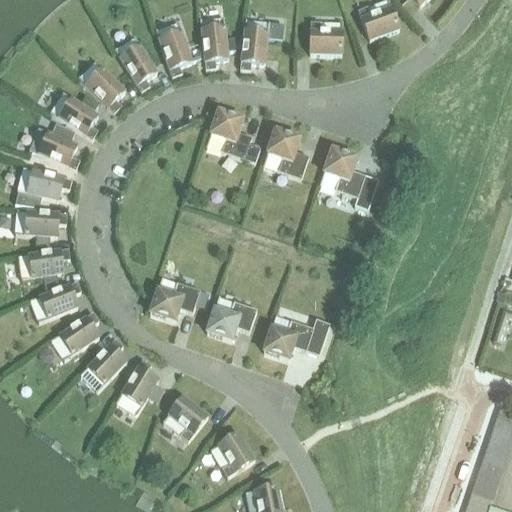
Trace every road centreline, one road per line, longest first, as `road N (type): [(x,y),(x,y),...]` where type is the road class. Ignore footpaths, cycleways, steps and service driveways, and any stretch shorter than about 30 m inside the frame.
road 1 (unclassified): [(476,0),(426,56),(371,85),(328,97),(224,95),(170,104),(123,136),(91,189),(88,253),(112,313),(144,346),(228,390),(269,424),(294,454),(321,511)]
road 2 (residential): [(511,231),(469,356),(468,375),(486,399)]
road 3 (residential): [(445,511),(486,399)]
